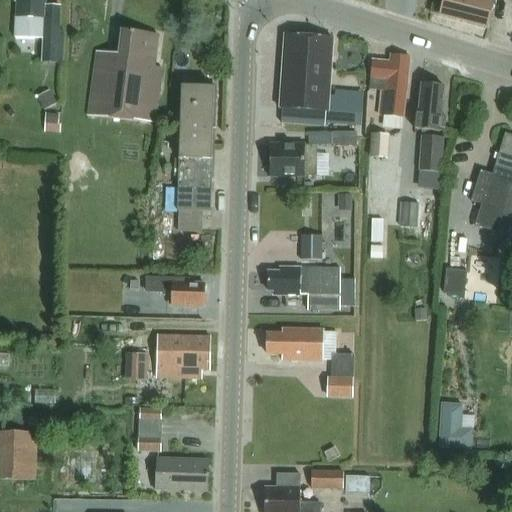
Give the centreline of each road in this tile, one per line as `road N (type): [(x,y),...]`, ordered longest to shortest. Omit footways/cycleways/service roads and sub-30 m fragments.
road 1 (secondary): [(229,511),(243,34),(263,6)]
road 2 (secondary): [(511,69),(317,7),(263,6)]
